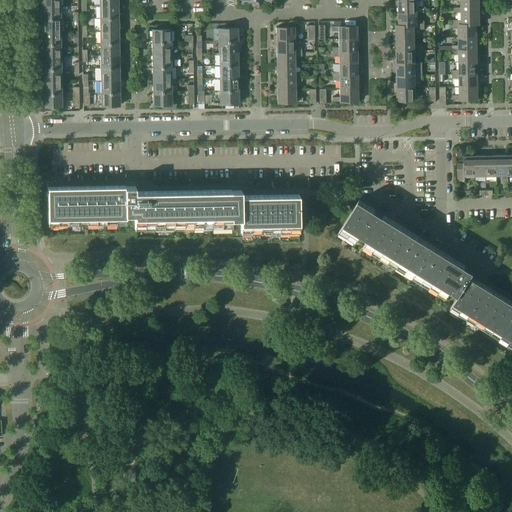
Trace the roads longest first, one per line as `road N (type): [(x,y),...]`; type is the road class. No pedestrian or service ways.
road 1 (tertiary): [(511,415),(421,345),(350,309),(250,281),(153,274)]
road 2 (residential): [(12,131),(256,126)]
road 3 (residential): [(256,126),(392,131),(439,122)]
road 4 (residential): [(15,265),(12,131)]
road 5 (unclassified): [(12,131),(8,0)]
road 6 (unclassified): [(0,500),(17,448),(20,376)]
road 7 (tertiary): [(34,299),(153,274)]
